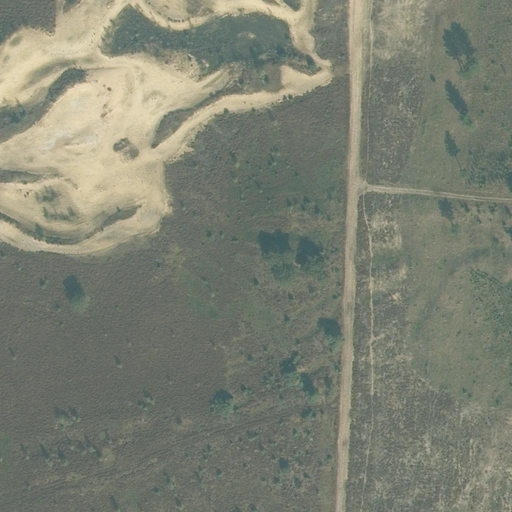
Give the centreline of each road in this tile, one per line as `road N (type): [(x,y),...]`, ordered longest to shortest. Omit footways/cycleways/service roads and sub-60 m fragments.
road 1 (track): [(358,0),(342,406)]
road 2 (track): [(350,190),(511,203)]
